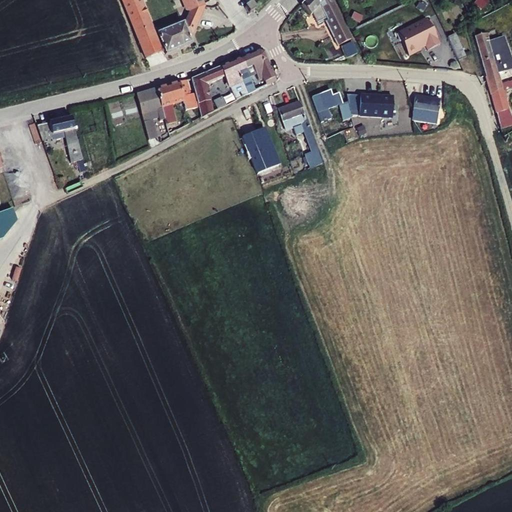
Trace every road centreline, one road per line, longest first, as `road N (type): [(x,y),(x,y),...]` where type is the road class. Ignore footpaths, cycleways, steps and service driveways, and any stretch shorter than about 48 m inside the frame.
road 1 (residential): [(262,23),(277,61),(294,73),(456,79),(472,91),(488,133)]
road 2 (tertiary): [(0,116),(191,63),(262,23)]
